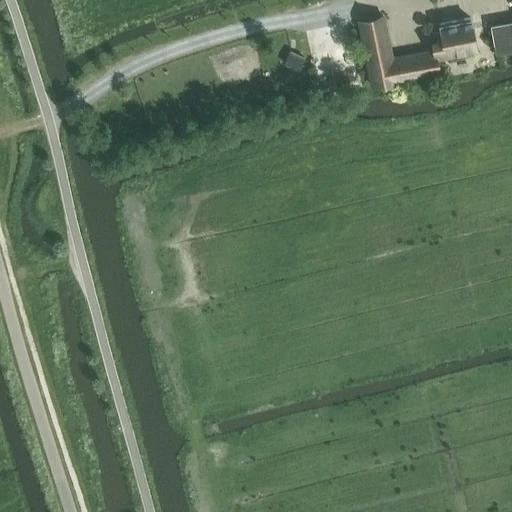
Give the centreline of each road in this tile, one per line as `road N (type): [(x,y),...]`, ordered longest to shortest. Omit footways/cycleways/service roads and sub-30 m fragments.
road 1 (unclassified): [(147,511),(50,125),(10,0)]
road 2 (unknown): [(85,511),(0,223)]
